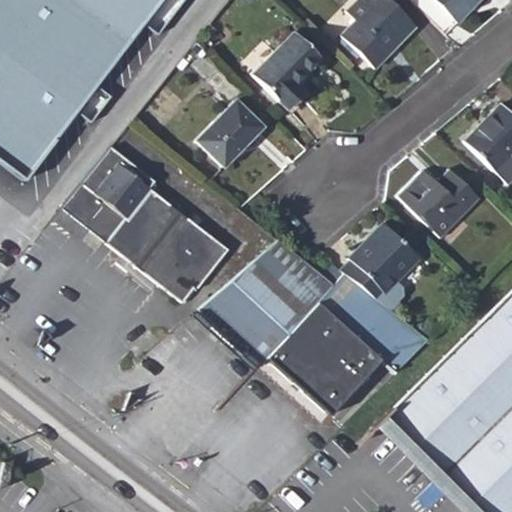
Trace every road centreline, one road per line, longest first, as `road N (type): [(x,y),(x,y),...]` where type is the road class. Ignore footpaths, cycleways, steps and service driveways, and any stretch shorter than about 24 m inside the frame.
road 1 (residential): [(327,190),(511,36)]
road 2 (secondary): [(15,399),(162,511)]
